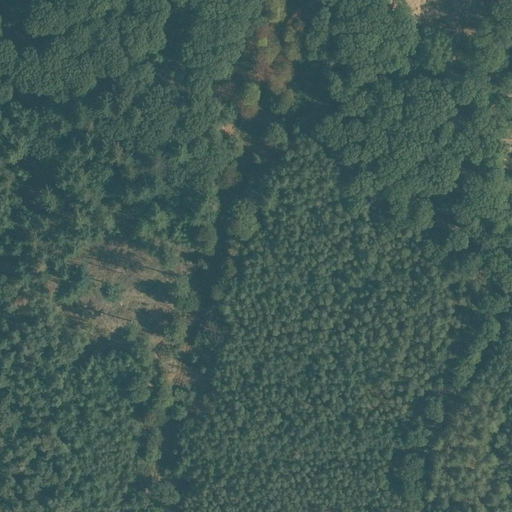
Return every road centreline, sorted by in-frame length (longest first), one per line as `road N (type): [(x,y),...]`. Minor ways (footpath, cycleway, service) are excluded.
road 1 (track): [(431,511),(423,499),(426,452),(484,337),(485,245),(431,226),(364,172),(330,110),(266,87)]
road 2 (track): [(266,87),(146,511)]
